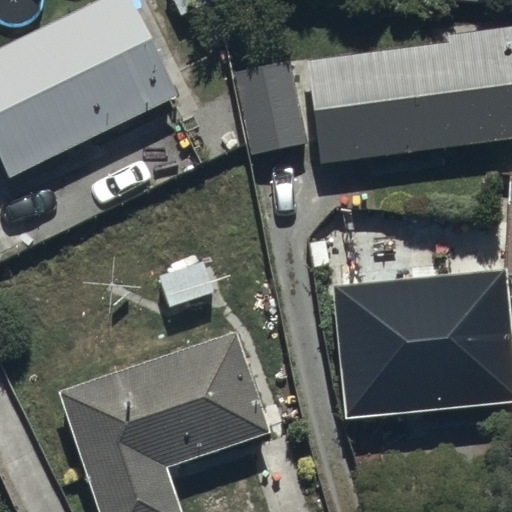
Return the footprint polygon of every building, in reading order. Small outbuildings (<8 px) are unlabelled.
[(0,165),(10,187),(176,108),(124,1),(0,60),(0,165)] [(453,51),(308,67),(319,165),(511,144),(511,34),(452,41),(453,51)] [(289,69),(237,79),(253,161),(304,152),(289,69)] [(338,297),(346,424),(511,413),(511,356),(508,286),(338,297)] [(233,342),(57,400),(94,511),(181,511),(169,476),(266,444),(233,342)]
